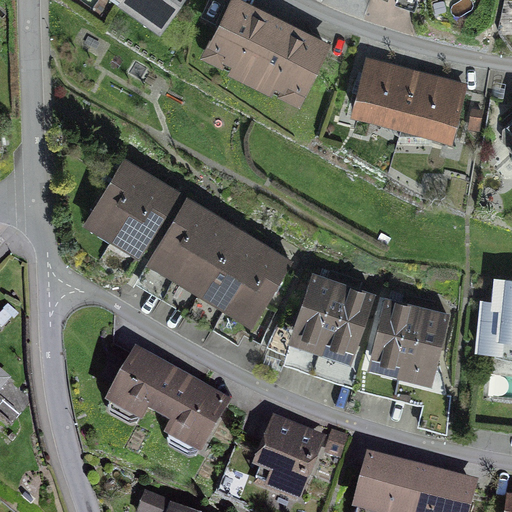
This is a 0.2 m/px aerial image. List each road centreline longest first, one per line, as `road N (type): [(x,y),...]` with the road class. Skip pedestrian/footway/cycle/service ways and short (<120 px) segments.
road 1 (residential): [(43,283),(302,412),(511,463)]
road 2 (residential): [(283,0),(382,42),(511,73)]
road 3 (residential): [(43,283),(52,409),(82,511)]
road 4 (residential): [(34,0),(38,206)]
